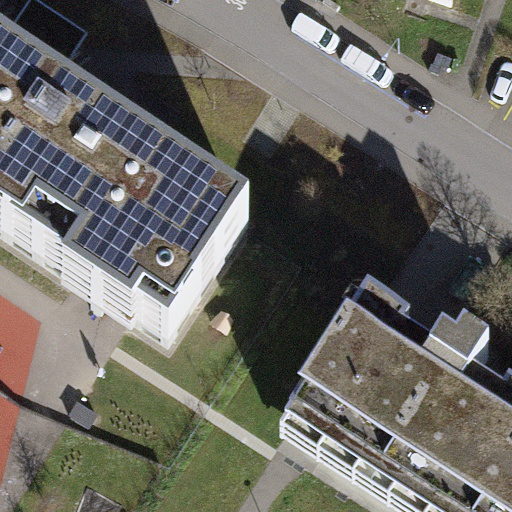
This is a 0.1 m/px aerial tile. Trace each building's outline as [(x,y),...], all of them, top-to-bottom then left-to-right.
[(410,0),(477,23),(485,0),(410,0)] [(0,115),(23,81),(0,65),(0,115)] [(138,331),(169,352),(249,230),(23,81),(0,115),(0,239),(67,285),(62,292),(132,339),(138,331)] [(291,427),(422,511),(489,511),(511,477),(511,396),(511,395),(495,418),(464,398),(489,360),(465,344),(457,356),(443,348),(423,377),(393,358),(410,332),(369,304),(291,427)] [(511,511),(511,477),(489,511),(511,511)]
